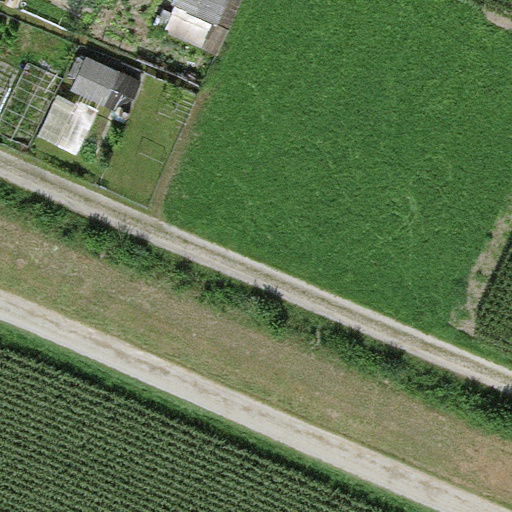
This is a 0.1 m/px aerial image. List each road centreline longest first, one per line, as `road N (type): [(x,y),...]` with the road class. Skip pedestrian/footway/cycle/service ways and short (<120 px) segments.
road 1 (track): [(511,385),(0,164)]
road 2 (track): [(0,302),(465,511)]
